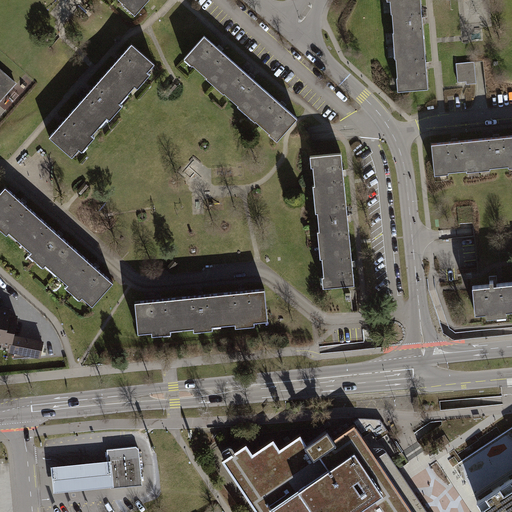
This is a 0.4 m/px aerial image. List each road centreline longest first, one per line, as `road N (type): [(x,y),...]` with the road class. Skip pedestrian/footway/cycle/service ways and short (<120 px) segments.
road 1 (tertiary): [(425,368),(19,411)]
road 2 (residential): [(425,368),(406,178),(393,136)]
road 3 (residential): [(393,136),(363,96),(291,32)]
road 4 (residential): [(393,136),(511,113)]
